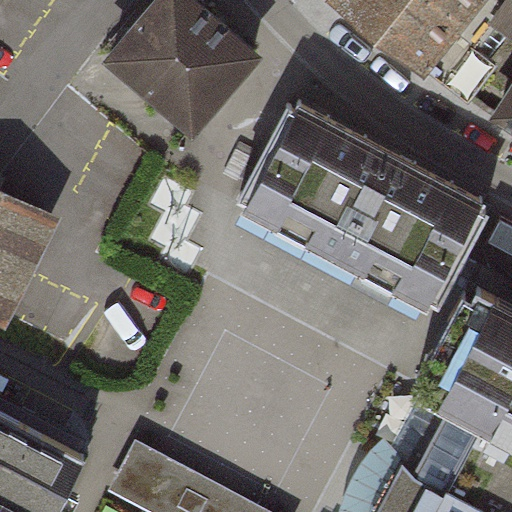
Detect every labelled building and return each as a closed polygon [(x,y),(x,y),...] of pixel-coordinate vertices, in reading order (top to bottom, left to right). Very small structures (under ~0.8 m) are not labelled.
[(200,0),(157,0),(107,60),(195,133),(263,52),(200,0)] [(348,0),(424,63),(473,0),(348,0)] [(511,39),(511,86),(496,111),(511,121),(511,0),(508,0),(492,25),(511,39)] [(249,183),(437,285),(489,196),(296,98),(249,183)] [(0,313),(47,218),(0,195),(0,313)] [(258,237),(246,273),(281,284),(292,248),(258,237)] [(511,511),(511,306),(475,287),(416,398),(433,407),(392,483),(376,511),(511,511)] [(0,511),(53,511),(86,451),(0,405),(0,511)] [(107,490),(148,511),(269,511),(134,440),(107,490)]
